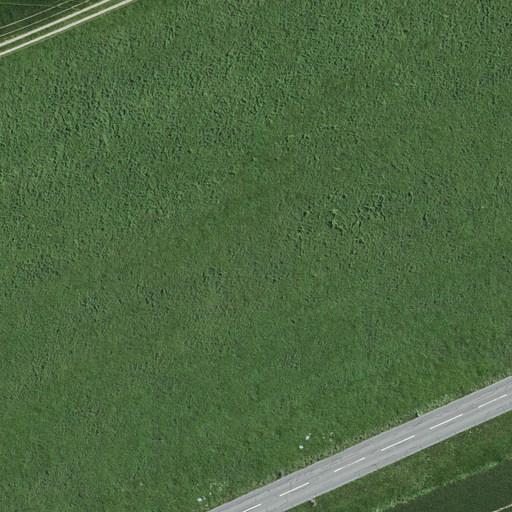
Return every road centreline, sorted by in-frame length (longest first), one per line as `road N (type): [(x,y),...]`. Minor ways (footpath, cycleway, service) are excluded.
road 1 (primary): [(246,511),(511,393)]
road 2 (track): [(123,0),(0,51)]
